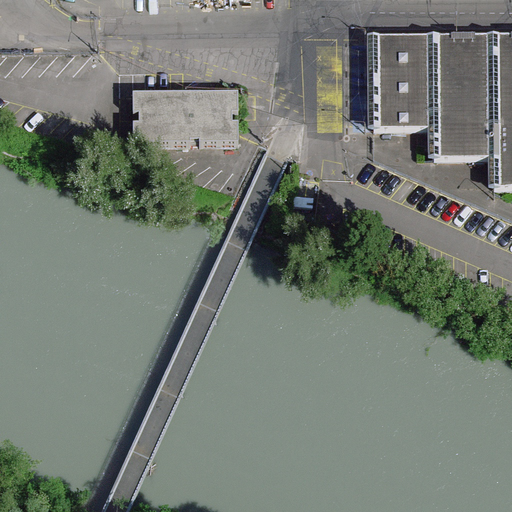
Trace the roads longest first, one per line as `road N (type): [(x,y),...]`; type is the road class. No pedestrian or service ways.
road 1 (residential): [(325,20),(99,32)]
road 2 (residential): [(511,15),(325,20)]
